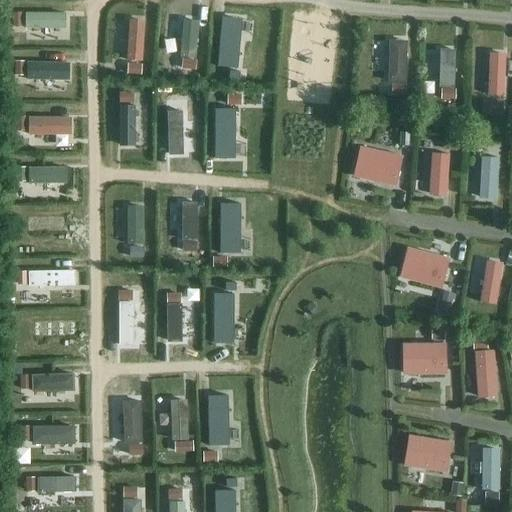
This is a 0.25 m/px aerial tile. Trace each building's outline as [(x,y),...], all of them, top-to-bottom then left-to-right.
[(64,27),(65,11),(24,10),(24,26),(64,27)] [(237,65),(241,15),(220,13),(216,63),(237,65)] [(141,59),(144,17),(128,16),(125,57),(141,59)] [(194,57),(198,17),(183,16),(179,55),(194,57)] [(406,81),(407,37),(388,37),(387,81),(406,81)] [(456,86),(456,48),(440,48),(439,86),(456,86)] [(506,95),(507,52),(490,51),(488,94),(506,95)] [(68,78),(68,60),(25,60),(24,78),(68,78)] [(133,104),(117,105),(118,144),(134,144),(133,104)] [(235,107),(214,107),(213,156),(235,156),(235,107)] [(182,109),(166,109),(167,153),(183,153),(182,109)] [(71,133),(70,115),(27,115),(27,133),(71,133)] [(394,185),(401,154),(361,145),(353,176),(394,185)] [(447,196),(449,153),(431,152),(428,195),(447,196)] [(500,157),(481,155),(477,196),(496,198),(500,157)] [(65,181),(65,164),(26,165),(26,181),(65,181)] [(197,201),(182,201),(181,237),(196,238),(197,201)] [(240,202),(220,202),(219,252),(240,252),(240,202)] [(142,205),(126,205),(126,243),(142,243),(142,205)] [(68,217),(27,218),(28,233),(68,232),(68,217)] [(442,287),(449,256),(407,246),(400,277),(442,287)] [(504,262),(488,259),(480,302),(496,305),(504,262)] [(76,284),(76,270),(29,270),(29,284),(76,284)] [(234,293),(213,292),(212,341),(232,342),(234,293)] [(132,344),(133,300),(118,300),(117,343),(132,344)] [(181,302),(165,303),(166,340),(182,340),(181,302)] [(77,336),(76,321),(33,322),(33,338),(77,336)] [(446,374),(446,342),(402,343),(403,374),(446,374)] [(495,349),(474,350),(476,397),(497,396),(495,349)] [(73,388),(72,371),(31,372),(31,390),(73,388)] [(229,444),(227,393),(206,394),(208,444),(229,444)] [(187,439),(186,398),(170,399),(171,440),(187,439)] [(141,441),(138,400),(121,401),(123,442),(141,441)] [(74,443),(73,425),(32,425),(32,443),(74,443)] [(446,471),(451,441),(408,434),(404,464),(446,471)] [(499,447),(482,447),(482,490),(499,490),(499,447)] [(74,491),(74,476),(37,477),(37,492),(74,491)] [(478,492),(478,479),(464,479),(464,492),(478,492)] [(234,511),(235,489),(214,489),(214,511),(234,511)] [(139,511),(140,499),(121,499),(121,511),(139,511)] [(183,511),(183,501),(167,502),(167,511),(183,511)]
